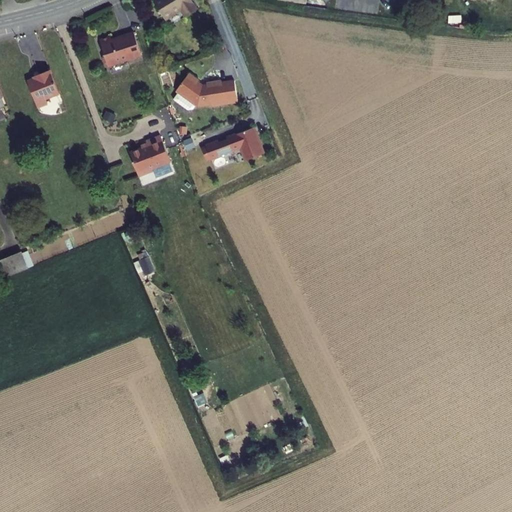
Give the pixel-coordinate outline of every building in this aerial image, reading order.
[(153,0),(165,21),(183,11),(187,18),(199,11),(192,0),(153,0)] [(141,59),(134,36),(122,40),(121,40),(120,41),(120,42),(112,45),(111,40),(99,43),(104,57),(102,61),(104,67),(107,69),(108,70),(127,64),(128,65),(135,63),(136,61),(141,59)] [(226,52),(224,45),(213,48),(216,55),(226,52)] [(62,93),(53,69),(42,74),(43,76),(30,81),(41,107),(50,103),(49,98),(62,93)] [(238,104),(234,83),(221,86),(221,84),(206,87),(206,89),(202,89),(197,86),(198,84),(188,78),(178,93),(179,97),(183,100),(198,110),(212,107),(213,109),(238,104)] [(194,117),(198,110),(183,100),(179,107),(194,117)] [(251,128),(224,139),(225,141),(217,144),(216,142),(203,147),(208,160),(238,149),(243,162),(262,154),(251,128)] [(174,163),(166,137),(150,142),(151,146),(133,152),(140,176),(157,171),(156,169),(174,163)] [(149,255),(138,260),(145,276),(156,271),(149,255)] [(6,281),(27,273),(21,257),(0,265),(6,281)]
